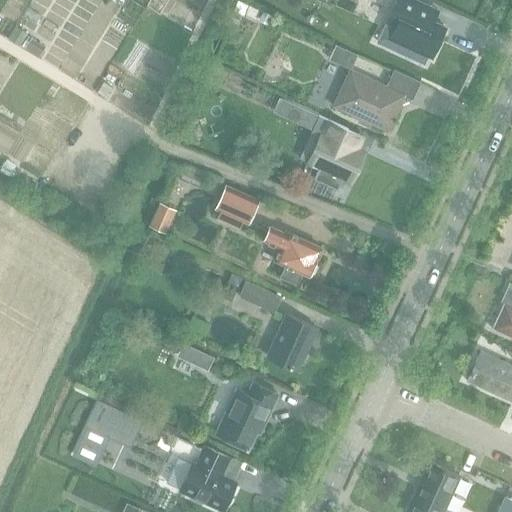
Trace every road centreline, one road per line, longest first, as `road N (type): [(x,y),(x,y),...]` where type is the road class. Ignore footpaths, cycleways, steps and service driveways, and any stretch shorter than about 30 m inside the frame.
road 1 (tertiary): [(378,388),(511,94)]
road 2 (unclassified): [(511,452),(378,388)]
road 3 (tertiary): [(320,511),(378,388)]
